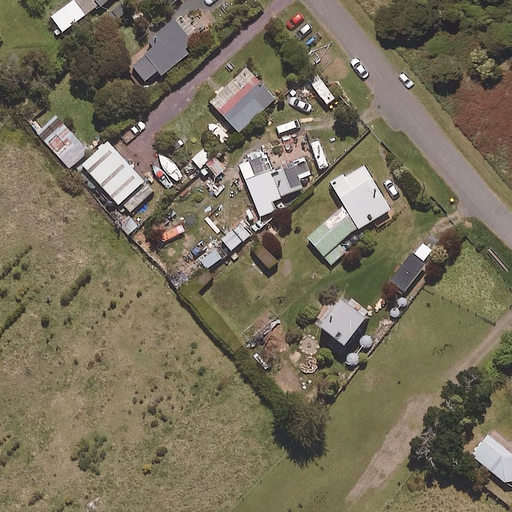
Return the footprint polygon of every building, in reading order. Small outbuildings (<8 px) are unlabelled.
[(98,9),(92,0),(78,0),(52,18),(63,33),(98,9)] [(198,50),(177,23),(151,44),(156,50),(134,67),(150,88),(198,50)] [(277,100),(249,69),(212,104),(240,134),(277,100)] [(89,153),(57,118),(39,135),(71,170),(89,153)] [(153,194),(109,144),(84,167),(128,216),(153,194)] [(192,160),(202,171),(206,168),(217,180),(228,170),(206,147),(192,160)] [(274,174),(264,149),(250,155),(253,162),(241,167),(262,218),(276,212),(273,203),(304,190),(300,182),(313,176),(306,160),(274,174)] [(359,229),(360,232),(393,213),(365,166),(333,185),(345,206),(307,240),(331,268),(348,252),(342,245),(359,229)] [(142,229),(132,218),(119,230),(130,241),(142,229)] [(511,455),(490,438),(473,458),(502,483),(511,482),(511,455)]
